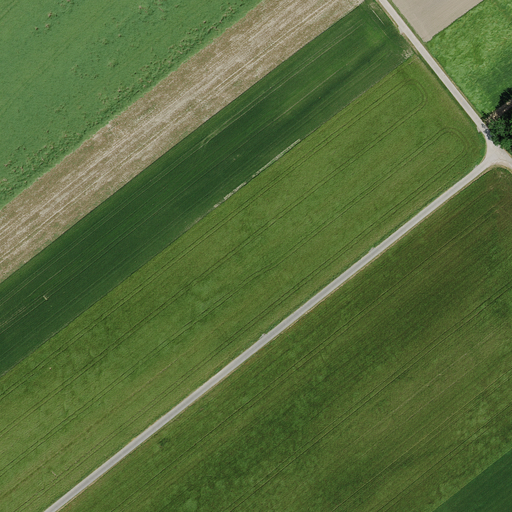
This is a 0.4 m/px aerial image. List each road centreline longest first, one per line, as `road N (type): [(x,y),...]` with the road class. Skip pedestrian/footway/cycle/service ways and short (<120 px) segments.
road 1 (track): [(499,152),(48,511)]
road 2 (track): [(511,168),(379,0)]
